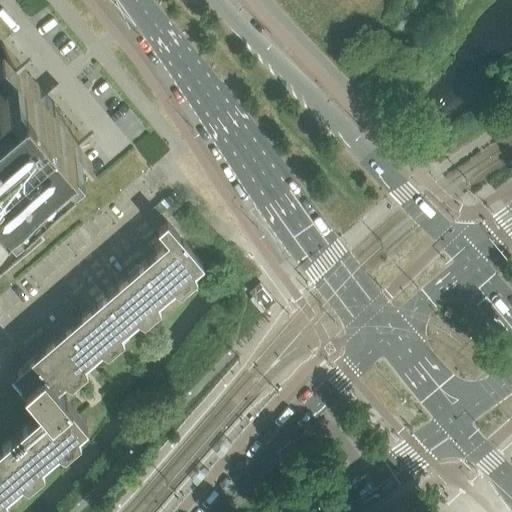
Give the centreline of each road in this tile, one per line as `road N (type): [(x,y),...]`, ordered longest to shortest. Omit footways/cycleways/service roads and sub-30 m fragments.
road 1 (secondary): [(122,0),(290,235),(375,338)]
road 2 (secondary): [(468,258),(220,0)]
road 3 (tertiary): [(375,338),(214,511)]
road 4 (tertiary): [(337,511),(449,421)]
road 5 (tertiary): [(468,258),(375,338)]
